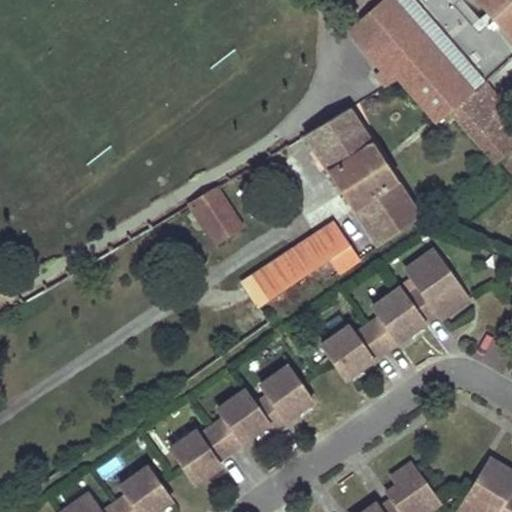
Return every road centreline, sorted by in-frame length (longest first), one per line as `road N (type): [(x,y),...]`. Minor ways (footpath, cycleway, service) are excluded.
road 1 (unknown): [(339,215),(0,428)]
road 2 (residential): [(511,405),(467,379),(444,379),(245,511)]
